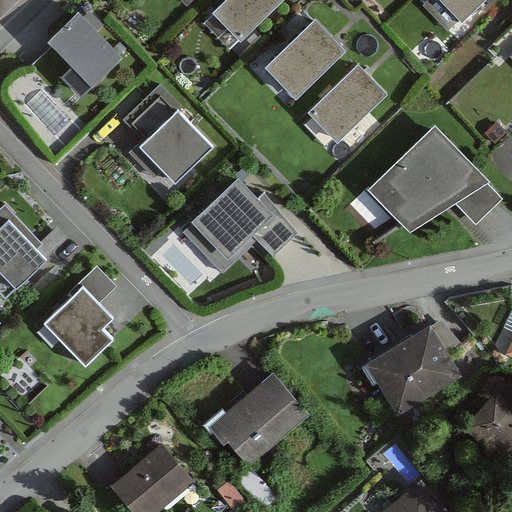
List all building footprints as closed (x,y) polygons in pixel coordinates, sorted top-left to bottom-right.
[(286,0),(229,0),(216,13),(244,42),(286,0)] [(489,0),(451,0),(470,19),(489,0)] [(129,57),(89,14),(56,44),(97,88),(129,57)] [(346,52),(319,23),(273,68),(301,96),(346,52)] [(386,96),(358,68),(313,112),(341,140),(386,96)] [(161,88),(134,119),(147,131),(174,100),(161,88)] [(219,147),(186,112),(148,147),(181,182),(219,147)] [(493,182),(442,126),(375,187),(413,229),(493,182)] [(280,214),(249,180),(203,222),(234,256),(280,214)] [(52,260),(16,220),(0,234),(0,264),(21,288),(52,260)] [(118,315),(91,287),(55,322),(95,364),(121,340),(107,326),(118,315)] [(397,409),(462,370),(431,320),(366,358),(397,409)] [(275,369),(210,424),(224,441),(228,438),(250,463),(311,411),(275,369)] [(511,396),(496,382),(462,419),(511,465),(511,396)] [(135,511),(157,511),(197,479),(164,440),(112,484),(135,511)] [(251,467),(239,477),(267,510),(279,500),(251,467)] [(451,511),(421,474),(379,509),(381,511),(451,511)]
